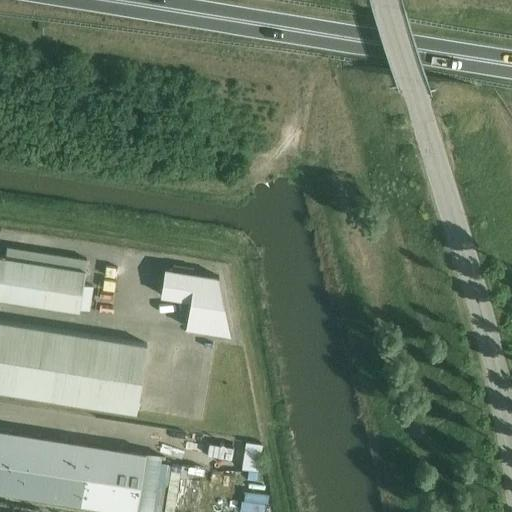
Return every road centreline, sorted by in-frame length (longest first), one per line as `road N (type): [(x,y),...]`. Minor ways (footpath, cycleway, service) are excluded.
road 1 (unclassified): [(511,443),(386,0)]
road 2 (trunk): [(455,56),(102,0)]
